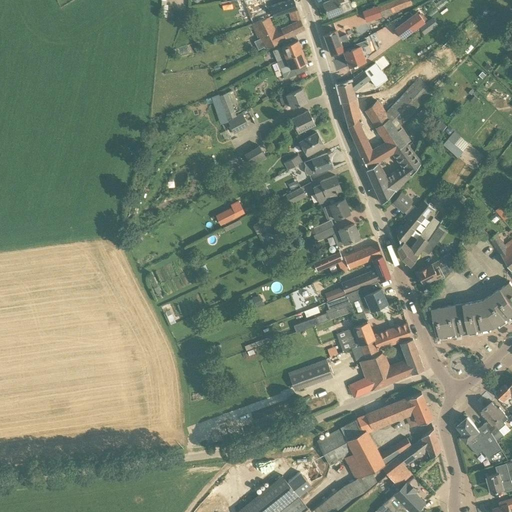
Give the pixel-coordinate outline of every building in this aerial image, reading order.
[(244,0),(252,17),(254,23),(267,18),(288,10),(289,11),(297,8),(294,0),(286,0),(284,1),(264,9),(260,0),(244,0)] [(352,9),(349,2),(348,0),(330,0),(331,0),(323,3),(328,16),(342,11),(343,13),(352,9)] [(398,0),(394,0),(363,11),(366,22),(382,17),(402,10),(398,0)] [(252,24),(260,40),(254,42),(258,50),(264,47),(265,49),(268,47),(268,48),(279,42),(304,29),(300,19),(297,8),(289,11),(292,23),(289,25),(287,21),(280,25),(280,26),(273,29),(267,18),(254,23),(252,24)] [(417,12),(409,18),(395,28),(403,39),(425,22),(417,12)] [(419,27),(423,33),(427,30),(428,31),(438,24),(432,17),(419,27)] [(325,34),(324,34),(328,45),(331,54),(343,50),(342,47),(350,44),(346,34),(338,37),(336,30),(331,32),(331,31),(329,32),(329,33),(325,34)] [(282,47),(273,51),(277,61),(302,51),(298,40),(294,42),(291,36),(280,42),(282,46),(281,46),(282,47)] [(354,46),(343,50),(344,52),(349,66),(354,65),(354,66),(357,64),(365,61),(361,48),(368,46),(366,40),(354,45),(354,46)] [(308,70),(305,63),(307,62),(302,51),(277,61),(285,79),(308,70)] [(350,82),(337,85),(340,94),(342,101),(355,98),(353,91),(370,78),(377,87),(387,79),(375,63),(364,71),(350,82)] [(355,98),(342,101),(342,103),(344,109),(348,126),(359,150),(361,157),(367,168),(393,152),(393,153),(407,143),(411,141),(402,128),(401,129),(400,127),(402,124),(433,92),(418,78),(399,99),(397,97),(383,109),(377,101),(366,110),(369,115),(387,143),(372,151),(360,125),(357,119),(360,117),(357,106),(355,98)] [(292,108),(307,102),(302,89),(279,98),(282,105),(289,102),(292,108)] [(234,112),(231,105),(237,103),(232,91),(220,96),(227,115),(229,119),(234,117),(232,113),(234,112)] [(220,123),(227,121),(228,121),(219,95),(211,97),(220,123)] [(417,114),(421,119),(427,113),(423,108),(417,114)] [(299,132),(314,124),(308,111),(289,120),(292,126),(295,125),(299,132)] [(242,113),(228,121),(227,121),(234,133),(248,126),(242,113)] [(441,132),(446,126),(440,122),(436,127),(441,132)] [(463,151),(454,144),(460,136),(454,131),(447,138),(442,144),(457,158),(463,151)] [(317,132),(300,142),(307,154),(324,145),(317,132)] [(382,203),(411,176),(421,163),(407,143),(393,153),(405,168),(385,178),(376,163),(367,169),(370,177),(373,183),(382,203)] [(252,166),(266,158),(259,146),(245,155),(252,166)] [(304,162),(306,166),(306,167),(305,168),(305,169),(305,170),(305,172),(306,172),(306,173),(307,174),(308,174),(309,175),(317,172),(332,166),(327,153),(312,159),(308,160),(304,162)] [(288,169),(301,162),(298,155),(284,163),(288,169)] [(443,179),(449,184),(453,178),(447,173),(443,179)] [(320,181),(321,183),(312,186),(319,204),(337,197),(335,192),(336,192),(336,191),(341,189),(335,176),(320,181)] [(268,194),(262,185),(254,190),(259,199),(268,194)] [(292,192),(286,195),(286,196),(290,203),(290,204),(305,196),(301,187),(292,192)] [(401,193),(393,203),(407,215),(404,218),(408,221),(404,226),(401,224),(396,231),(398,233),(397,234),(397,235),(401,245),(398,248),(397,248),(398,249),(399,251),(400,251),(399,250),(400,250),(399,248),(404,242),(407,238),(412,232),(415,227),(413,226),(415,224),(412,221),(415,218),(412,216),(417,210),(410,204),(411,202),(401,193)] [(329,205),(324,207),(329,220),(331,219),(334,218),(335,219),(350,213),(344,199),(329,205)] [(244,213),(238,201),(230,205),(231,207),(216,215),(220,225),(244,213)] [(413,226),(415,227),(416,227),(424,216),(426,218),(434,209),(424,201),(417,210),(412,216),(415,218),(412,221),(415,224),(413,226)] [(511,212),(511,208),(506,202),(496,210),(504,220),(511,212)] [(258,235),(275,226),(270,217),(253,225),(258,235)] [(419,237),(410,249),(404,242),(399,248),(400,250),(399,250),(400,251),(399,251),(402,258),(411,265),(422,249),(435,231),(440,223),(435,218),(419,237)] [(316,234),(334,226),(331,219),(329,220),(314,227),(316,234)] [(354,224),(336,231),(334,226),(316,234),(313,235),(316,241),(319,240),(320,240),(333,234),(338,246),(359,238),(354,224)] [(272,231),(261,235),(265,244),(276,239),(272,231)] [(422,249),(428,253),(429,254),(441,235),(435,231),(422,249)] [(497,233),(490,239),(500,253),(511,269),(511,243),(507,247),(497,233)] [(349,268),(373,259),(382,255),(382,256),(383,256),(378,243),(344,257),(349,268)] [(290,247),(265,257),(268,263),(292,252),(290,247)] [(339,252),(314,263),(317,271),(342,261),(339,252)] [(416,271),(415,272),(417,276),(419,275),(420,279),(422,283),(423,283),(425,282),(434,278),(435,279),(440,276),(441,280),(445,278),(453,269),(455,264),(450,254),(430,264),(429,263),(425,266),(426,267),(417,271),(416,271)] [(372,284),(372,283),(390,276),(383,256),(382,256),(382,255),(373,259),(376,269),(341,282),(343,286),(346,294),(372,284)] [(503,286),(511,299),(511,285),(510,282),(503,286)] [(387,303),(387,302),(381,288),(375,291),(372,284),(346,294),(344,295),(344,296),(347,303),(350,302),(358,299),(364,311),(370,309),(371,310),(387,303)] [(511,299),(503,286),(484,300),(495,326),(498,324),(500,326),(511,318),(511,299)] [(430,287),(424,290),(426,295),(433,291),(430,287)] [(340,288),(332,291),(335,299),(343,296),(340,288)] [(252,298),(253,299),(250,300),(253,308),(256,307),(257,308),(264,304),(260,295),(252,298)] [(353,311),(351,304),(350,302),(347,303),(344,296),(327,303),(329,310),(326,311),(327,313),(294,325),(297,332),(353,311)] [(491,327),(495,326),(484,300),(462,304),(467,335),(491,330),(491,327)] [(467,335),(462,304),(440,308),(445,339),(467,335)] [(437,340),(445,339),(440,308),(432,309),(437,340)] [(170,310),(165,312),(170,324),(175,322),(170,310)] [(377,349),(412,337),(407,323),(373,336),(367,320),(364,312),(355,316),(359,325),(336,334),(343,352),(352,348),(374,340),(377,349)] [(244,347),(246,352),(278,340),(276,335),(244,347)] [(424,368),(412,337),(399,342),(405,359),(389,365),(384,351),(381,352),(379,349),(378,350),(377,349),(374,340),(352,348),(356,361),(359,360),(366,378),(349,385),(351,392),(352,392),(354,397),(424,368)] [(332,376),(326,359),(288,372),(294,390),(332,376)] [(511,391),(511,383),(508,388),(505,384),(496,392),(502,399),(511,391)] [(329,465),(345,458),(356,478),(343,485),(311,511),(298,495),(282,475),(236,511),(334,511),(351,499),(363,493),(377,482),(371,471),(384,464),(385,466),(411,446),(407,437),(379,455),(366,433),(373,430),(395,421),(414,414),(418,423),(432,418),(421,392),(366,415),(358,418),(357,419),(341,428),(341,427),(340,428),(341,429),(317,441),(322,450),(329,465)] [(485,423),(496,441),(504,436),(499,430),(506,424),(504,422),(508,418),(504,414),(505,414),(499,407),(498,409),(492,402),(482,411),(490,420),(485,423)] [(461,436),(471,448),(472,447),(478,455),(485,449),(491,457),(502,450),(496,441),(485,423),(478,429),(468,417),(457,426),(464,433),(461,436)] [(385,466),(382,469),(399,489),(407,481),(413,475),(405,465),(420,455),(422,455),(425,453),(426,451),(428,450),(430,457),(440,449),(434,429),(433,428),(422,437),(411,446),(385,466)] [(496,466),(498,473),(487,476),(492,493),(504,489),(504,491),(511,489),(511,482),(507,464),(496,466)] [(399,489),(374,511),(414,511),(425,503),(415,492),(416,491),(407,481),(399,489)] [(511,498),(499,502),(499,503),(500,507),(493,509),(494,511),(511,511),(510,509),(511,508),(511,498)]
